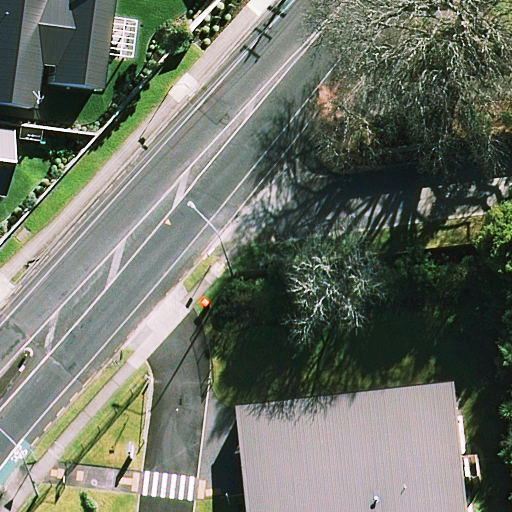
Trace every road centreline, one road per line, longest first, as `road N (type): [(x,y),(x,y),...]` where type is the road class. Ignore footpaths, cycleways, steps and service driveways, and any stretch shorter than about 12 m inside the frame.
road 1 (residential): [(511,181),(297,211),(210,154)]
road 2 (tertiary): [(118,261),(53,374),(0,438)]
road 3 (tertiary): [(210,154),(329,16)]
road 4 (tertiary): [(0,350),(118,261)]
road 5 (tertiary): [(118,261),(210,154)]
